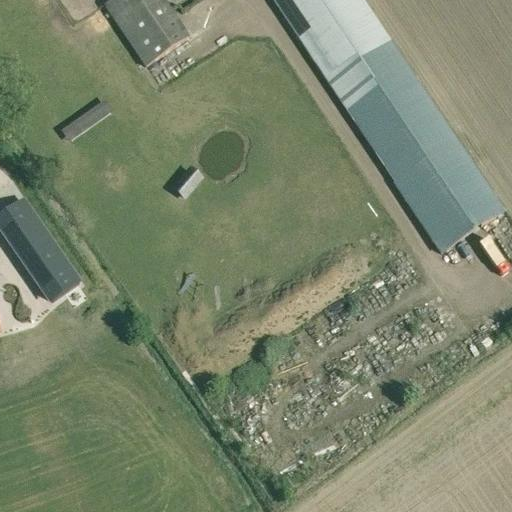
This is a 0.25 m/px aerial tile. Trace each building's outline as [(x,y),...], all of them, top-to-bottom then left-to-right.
[(161,0),(116,0),(102,9),(145,72),(190,41),(161,0)] [(268,0),(440,259),(505,215),(441,117),(363,0),(268,0)] [(71,273),(24,206),(0,222),(0,227),(44,291),(71,273)] [(197,277),(185,295),(199,305),(211,286),(197,277)] [(333,309),(338,327),(363,320),(359,302),(333,309)]
